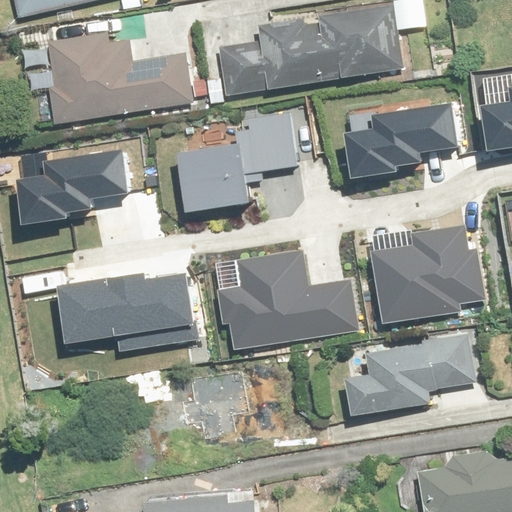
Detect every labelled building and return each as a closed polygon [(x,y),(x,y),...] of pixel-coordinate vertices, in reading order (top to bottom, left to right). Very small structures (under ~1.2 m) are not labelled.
[(19,0),(23,17),(105,0),(19,0)] [(264,41),(223,48),(231,97),(407,68),(398,7),(262,29),(264,41)] [(111,35),(52,43),(58,87),(52,88),(57,126),(198,107),(192,56),(136,63),(133,41),(112,44),(111,35)] [(475,346),(375,354),(377,376),(350,379),(354,414),(434,407),(432,387),(478,383),(475,346)] [(511,511),(511,459),(497,461),(486,453),(458,457),(450,468),(424,472),(429,511),(511,511)] [(259,511),(259,504),(231,506),(230,499),(150,506),(150,511),(259,511)]
